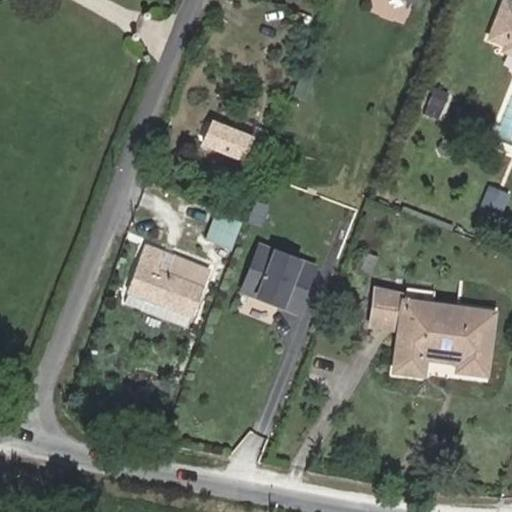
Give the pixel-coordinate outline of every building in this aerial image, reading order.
[(511,10),(505,8),(493,39),(510,46),(511,46),(511,10)] [(242,156),(249,137),(213,123),(206,141),(242,156)] [(259,164),(247,159),(242,171),(255,176),(259,164)] [(502,214),(509,195),(490,188),(482,207),(502,214)] [(217,211),(208,237),(234,246),(243,220),(217,211)] [(241,288),(303,312),(322,262),(260,238),(241,288)] [(192,313),(208,269),(147,247),(131,289),(192,313)] [(485,373),(491,311),(401,299),(401,294),(376,290),(371,324),(399,328),(394,369),(422,372),(423,358),(457,362),(456,370),(485,373)] [(0,401),(16,403),(17,387),(0,386),(0,401)]
